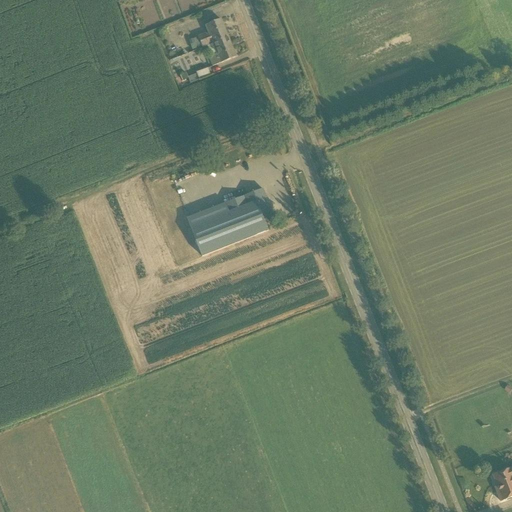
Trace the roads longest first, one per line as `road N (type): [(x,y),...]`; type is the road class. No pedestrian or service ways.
road 1 (secondary): [(440,511),(241,0)]
road 2 (track): [(75,206),(288,120)]
